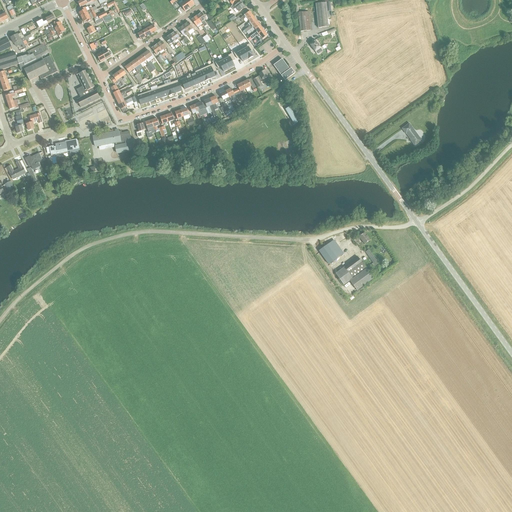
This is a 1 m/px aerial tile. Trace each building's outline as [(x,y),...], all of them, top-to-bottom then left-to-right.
[(190,8),(185,1),(184,2),(182,0),(179,2),(185,11),(190,8)] [(315,2),(316,4),(318,28),(329,27),(328,18),(329,18),(329,12),(327,12),(326,3),(328,3),(328,0),(315,2)] [(231,7),(233,10),(234,10),(236,13),(238,12),(239,12),(245,7),(241,2),(235,6),(234,5),(231,7)] [(79,13),(81,17),(94,11),(97,10),(96,6),(89,10),(87,11),(85,8),(81,10),(82,11),(79,13)] [(94,11),(81,17),(84,22),(87,20),(87,22),(91,20),(91,19),(97,17),(94,11)] [(248,20),(253,16),(250,11),(244,16),(246,18),(247,18),(248,20)] [(202,12),(197,16),(204,27),(207,25),(204,21),(207,19),(202,12)] [(298,13),(300,32),(311,31),(309,12),(298,13)] [(0,15),(0,17),(2,22),(9,19),(6,13),(0,15)] [(107,15),(102,18),(104,21),(105,23),(113,19),(110,14),(107,15)] [(35,23),(38,29),(55,20),(53,15),(42,20),(35,23)] [(209,33),(207,30),(197,16),(192,19),(197,26),(196,26),(198,28),(201,26),(207,35),(209,33)] [(253,16),(248,20),(250,22),(252,25),(257,21),(253,16)] [(216,28),(210,21),(207,23),(213,31),(216,28)] [(254,27),(255,29),(260,26),(257,21),(252,25),(250,26),(247,28),(244,30),(246,32),(254,27)] [(45,32),(46,35),(56,30),(63,27),(60,22),(57,23),(57,22),(50,25),(52,28),(45,32)] [(147,26),(148,28),(151,34),(157,31),(153,25),(151,27),(148,22),(145,24),(147,26)] [(189,22),(184,26),(190,35),(195,32),(193,29),(193,28),(189,22)] [(137,32),(137,33),(138,34),(141,40),(146,37),(143,31),(140,27),(140,25),(138,26),(139,27),(138,28),(139,30),(137,32)] [(87,29),(90,34),(95,32),(93,26),(87,29)] [(191,37),(190,35),(184,26),(178,29),(183,36),(185,34),(186,36),(188,35),(190,38),(191,37)] [(254,38),(257,36),(258,35),(264,31),(260,26),(255,29),(257,32),(250,37),(252,39),(254,38)] [(56,30),(46,35),(45,35),(47,40),(52,37),(52,36),(58,33),(59,36),(63,34),(62,33),(65,31),(63,27),(56,30)] [(326,35),(337,30),(336,27),(325,32),(326,35)] [(148,28),(143,31),(146,37),(151,34),(148,28)] [(264,31),(258,35),(260,37),(261,37),(262,39),(267,36),(264,31)] [(175,32),(170,35),(175,42),(180,38),(175,32)] [(17,35),(11,38),(14,44),(14,43),(15,46),(16,46),(19,45),(19,46),(22,45),(23,48),(25,47),(23,42),(26,41),(22,33),(18,35),(17,35)] [(179,47),(176,43),(175,42),(170,35),(165,39),(170,45),(173,43),(176,48),(179,47)] [(196,38),(201,45),(205,43),(200,36),(196,38)] [(0,42),(0,52),(11,47),(7,39),(0,42)] [(309,44),(317,55),(323,51),(315,40),(309,44)] [(162,41),(157,45),(165,56),(167,55),(165,52),(163,50),(167,48),(162,41)] [(265,43),(260,45),(263,53),(268,51),(265,43)] [(249,44),(242,48),(248,59),(253,57),(253,56),(251,51),(253,50),(249,44)] [(15,53),(0,57),(0,70),(19,64),(21,71),(24,70),(43,60),(43,59),(42,57),(49,53),(46,46),(44,47),(43,45),(28,52),(29,54),(30,54),(27,56),(27,55),(17,58),(15,53)] [(165,56),(157,45),(152,48),(157,55),(160,52),(164,57),(165,56)] [(242,48),(234,53),(237,59),(240,57),(243,62),(248,59),(242,48)] [(107,49),(102,52),(106,59),(111,56),(107,49)] [(106,59),(102,52),(99,54),(98,51),(96,53),(97,55),(101,62),(106,59)] [(149,51),(143,55),(147,60),(146,60),(148,63),(150,65),(149,65),(153,71),(155,69),(152,64),(150,61),(148,59),(152,56),(149,51)] [(232,54),(223,58),(229,69),(235,67),(232,61),(235,60),(232,54)] [(143,55),(137,59),(141,64),(146,60),(147,60),(143,55)] [(43,60),(24,70),(28,77),(30,81),(39,76),(41,80),(58,72),(50,56),(43,59),(43,60)] [(223,58),(215,62),(218,69),(221,67),(224,72),(229,69),(223,58)] [(235,61),(237,67),(227,71),(228,73),(244,67),(240,58),(235,61)] [(137,59),(131,63),(135,69),(141,64),(137,59)] [(273,65),(285,81),(295,73),(291,68),(290,69),(282,59),(273,65)] [(135,69),(131,63),(125,68),(129,73),(135,69)] [(213,64),(205,67),(210,79),(215,77),(213,72),(216,70),(213,64)] [(205,67),(200,70),(205,81),(210,79),(205,67)] [(123,69),(118,73),(121,78),(126,74),(123,69)] [(86,70),(68,79),(78,99),(76,99),(80,108),(100,98),(86,70)] [(200,70),(195,72),(196,74),(200,83),(205,81),(200,70)] [(260,82),(270,76),(268,73),(267,73),(265,70),(259,74),(260,76),(254,80),(258,88),(262,85),(260,82)] [(143,80),(137,71),(135,72),(136,75),(135,76),(139,83),(143,80)] [(113,77),(111,79),(114,84),(117,82),(117,83),(120,81),(123,85),(125,84),(124,82),(122,79),(122,80),(121,78),(118,73),(113,76),(113,77)] [(190,74),(185,76),(186,78),(190,88),(195,85),(191,76),(190,74)] [(191,76),(195,85),(200,83),(196,74),(191,76)] [(186,78),(181,81),(185,90),(190,88),(186,78)] [(178,80),(171,83),(175,94),(175,93),(182,91),(178,80)] [(247,92),(250,90),(248,88),(251,86),(248,80),(243,83),(246,89),(247,92)] [(9,83),(2,85),(4,91),(11,89),(9,84),(9,83)] [(171,83),(164,85),(168,96),(175,94),(171,83)] [(243,83),(237,86),(239,89),(236,90),(240,99),(243,97),(240,92),(246,89),(243,83)] [(164,85),(158,87),(161,98),(168,96),(164,85)] [(158,88),(151,91),(154,100),(161,98),(158,87),(157,87),(158,88)] [(126,94),(130,92),(131,91),(130,89),(121,93),(119,91),(114,93),(113,94),(116,99),(126,94)] [(231,89),(226,91),(229,97),(232,96),(233,99),(236,98),(237,100),(238,103),(241,102),(240,99),(236,90),(233,92),(231,89)] [(151,91),(144,93),(148,103),(154,100),(151,91)] [(222,98),(219,99),(221,102),(223,107),(225,112),(228,110),(225,103),(230,101),(229,97),(226,91),(220,94),(222,98)] [(6,96),(8,103),(13,101),(12,97),(15,96),(14,93),(11,93),(11,94),(6,96)] [(144,93),(137,95),(141,105),(148,103),(144,93)] [(126,94),(116,99),(119,105),(125,102),(123,99),(128,96),(126,94)] [(215,104),(218,103),(216,96),(210,99),(213,105),(215,110),(218,109),(215,104)] [(125,102),(119,105),(121,110),(127,107),(126,105),(133,101),(134,104),(137,102),(135,97),(131,98),(125,102)] [(210,99),(204,101),(207,108),(205,108),(208,113),(208,114),(212,112),(214,117),(217,116),(215,110),(213,105),(210,99)] [(13,101),(8,103),(10,110),(15,108),(16,109),(18,108),(17,104),(16,100),(13,101)] [(201,102),(196,105),(198,111),(199,111),(199,113),(201,116),(208,113),(205,108),(204,109),(201,102)] [(196,105),(190,107),(192,114),(198,111),(196,105)] [(292,105),(285,109),(294,125),(301,121),(292,105)] [(183,117),(181,110),(175,112),(177,119),(183,117)] [(172,113),(166,115),(168,122),(174,120),(172,113)] [(30,117),(31,120),(25,121),(28,130),(35,128),(33,122),(38,121),(39,124),(43,122),(40,114),(30,117)] [(168,122),(166,115),(160,118),(162,124),(168,122)] [(18,124),(21,123),(22,126),(15,128),(17,134),(24,132),(22,127),(25,126),(22,119),(17,121),(18,124)] [(157,119),(151,121),(153,127),(154,130),(157,129),(156,126),(159,125),(157,119)] [(151,121),(145,123),(148,132),(146,133),(148,138),(153,137),(152,134),(155,133),(154,130),(153,127),(151,121)] [(142,131),(144,130),(143,124),(137,125),(139,132),(136,132),(138,137),(139,139),(143,137),(142,131)] [(411,141),(415,146),(421,141),(409,124),(402,129),(406,134),(411,140),(411,141)] [(50,147),(52,156),(70,153),(71,156),(80,154),(78,140),(66,143),(66,142),(56,144),(56,147),(54,147),(54,146),(50,147)] [(40,166),(38,162),(43,160),(40,153),(35,155),(36,157),(31,159),(30,156),(25,159),(29,167),(31,166),(33,170),(40,166)] [(8,168),(14,180),(26,173),(20,161),(17,163),(19,169),(14,172),(11,166),(8,168)] [(14,189),(11,181),(5,184),(8,192),(14,189)] [(360,239),(364,244),(370,240),(365,233),(354,240),(355,243),(360,239)] [(319,251),(328,264),(343,254),(334,240),(319,251)] [(377,264),(378,263),(369,250),(366,252),(373,263),(370,265),(374,269),(378,266),(377,264)] [(344,285),(350,281),(357,291),(373,279),(358,257),(335,274),(344,285)]
